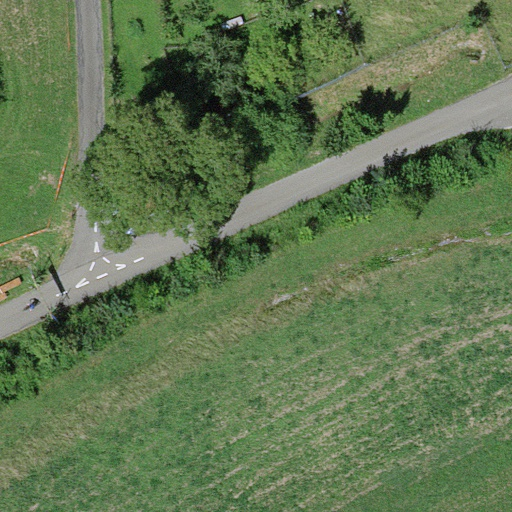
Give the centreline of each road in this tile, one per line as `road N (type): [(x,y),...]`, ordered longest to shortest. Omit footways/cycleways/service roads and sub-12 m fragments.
road 1 (unclassified): [(100,274),(511,95)]
road 2 (track): [(95,0),(100,274)]
